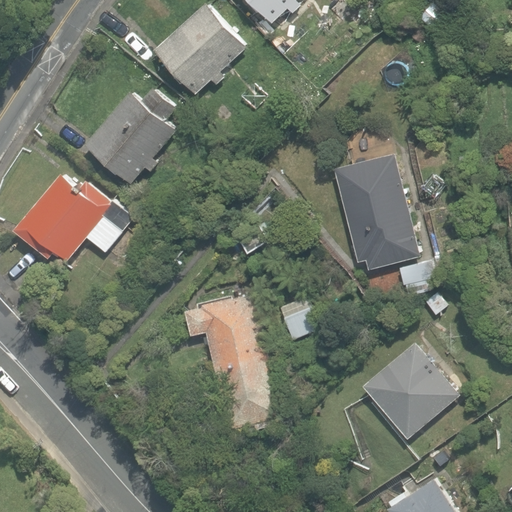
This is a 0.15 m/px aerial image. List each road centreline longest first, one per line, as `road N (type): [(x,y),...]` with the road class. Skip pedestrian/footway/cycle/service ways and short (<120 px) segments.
road 1 (residential): [(0,339),(149,511)]
road 2 (residential): [(0,133),(86,0)]
